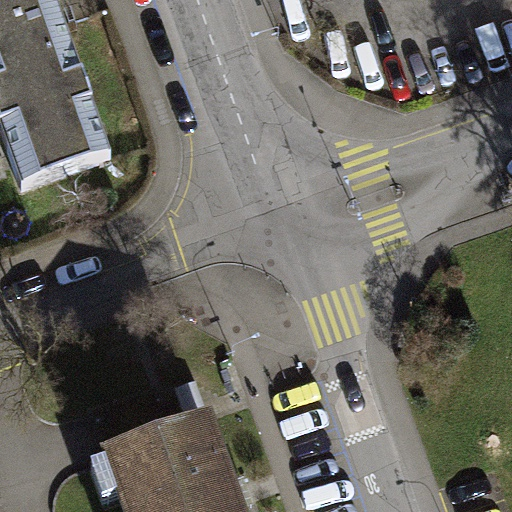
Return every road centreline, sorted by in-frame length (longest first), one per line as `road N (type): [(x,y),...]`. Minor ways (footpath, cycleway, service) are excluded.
road 1 (residential): [(397,511),(358,407),(337,318),(276,220)]
road 2 (residential): [(276,220),(0,324)]
road 3 (residential): [(276,220),(511,145)]
road 4 (residential): [(276,220),(196,0)]
